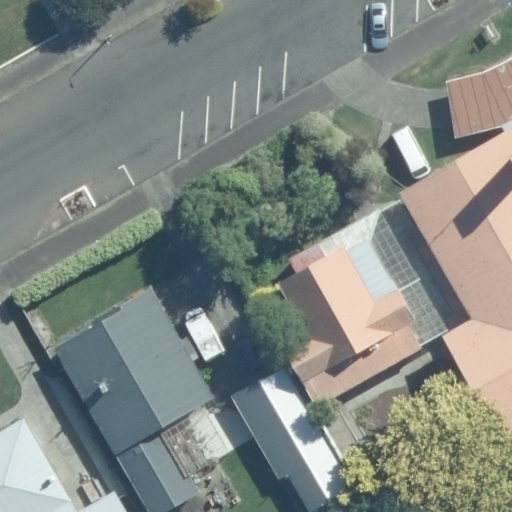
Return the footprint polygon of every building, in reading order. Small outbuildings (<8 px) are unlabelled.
[(451,334),(511,443),(511,442),(511,61),(503,66),(480,76),(453,80),(463,138),(511,128),(465,154),(407,186),(481,315),(466,325),(451,334)] [(471,307),(404,193),(383,201),(349,222),(292,248),(299,263),(275,278),(306,334),(283,347),(317,405),(440,329),(446,322),(471,307)] [(161,420),(213,392),(151,279),(121,296),(123,301),(53,340),(148,511),(155,511),(199,488),(161,420)] [(358,480),(287,360),(233,389),(280,475),(290,470),(314,506),(358,480)] [(130,511),(115,485),(82,505),(26,410),(0,425),(0,511),(130,511)] [(491,511),(511,511),(511,485),(485,502),(491,511)]
